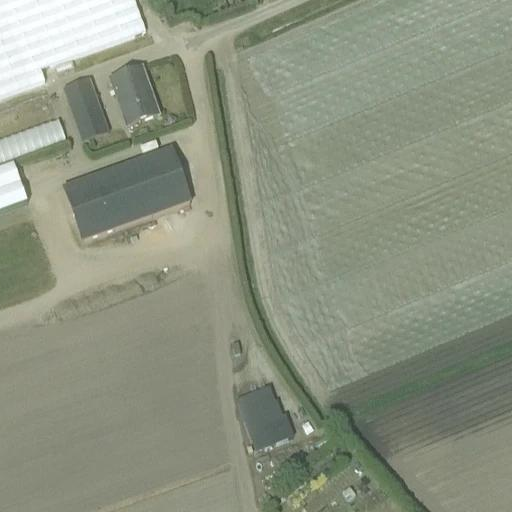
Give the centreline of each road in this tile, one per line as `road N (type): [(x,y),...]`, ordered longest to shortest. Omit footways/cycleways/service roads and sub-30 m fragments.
road 1 (unknown): [(187,48),(72,83)]
road 2 (unclassified): [(187,48),(297,0)]
